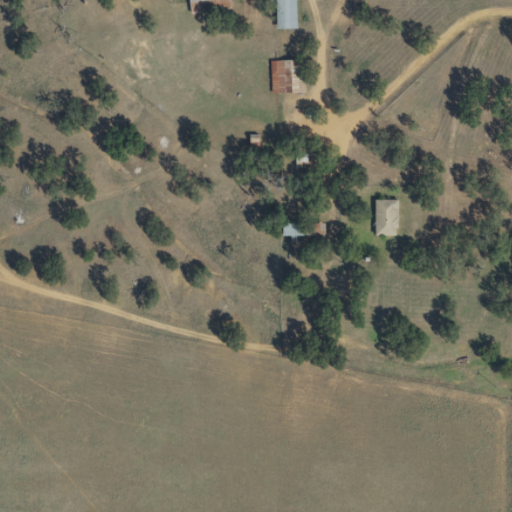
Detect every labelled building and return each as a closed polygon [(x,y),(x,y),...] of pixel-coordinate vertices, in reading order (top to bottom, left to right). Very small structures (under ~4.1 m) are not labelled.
[(230,11),(229,0),(188,0),(189,14),(230,11)] [(297,29),(296,0),(276,0),(277,29),(297,29)] [(272,94),(305,94),(305,61),(272,61),(272,94)] [(305,167),(305,157),(295,157),(295,167),(305,167)] [(374,200),(374,237),(397,237),(397,200),(374,200)] [(325,224),(282,224),(282,237),(325,237),(325,224)]
